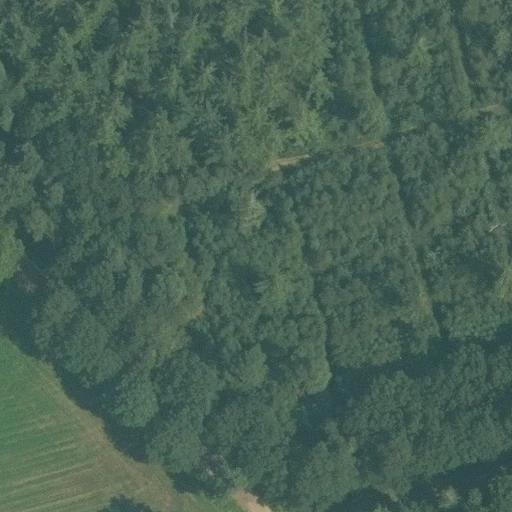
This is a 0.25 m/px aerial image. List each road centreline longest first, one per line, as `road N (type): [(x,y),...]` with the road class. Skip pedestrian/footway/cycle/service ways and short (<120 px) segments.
road 1 (track): [(0,250),(256,511)]
road 2 (tertiary): [(511,478),(388,511)]
